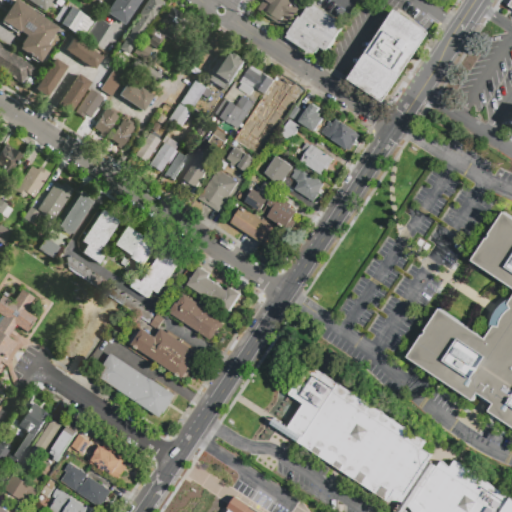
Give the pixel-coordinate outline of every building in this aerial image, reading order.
[(17,48),(24,36),(1,21),(15,0),(57,28),(46,44),(49,47),(45,52),(50,56),(44,65),(17,48)] [(50,0),(44,10),(28,0),(50,0)] [(113,0),(138,0),(123,24),(105,13),(113,0)] [(146,0),(158,0),(163,3),(151,20),(150,19),(127,54),(126,55),(119,50),(120,49),(118,48),(138,18),(136,16),(146,0)] [(301,10),(288,30),(262,13),(268,4),(262,0),(296,0),(293,5),(301,10)] [(328,52),(321,48),(317,54),(317,53),(315,56),(289,39),(291,37),(288,35),(301,17),(303,18),(313,2),(342,22),(339,25),(344,28),(328,52)] [(81,39),(53,20),(62,6),(68,10),(70,7),(92,22),(81,39)] [(163,36),(155,48),(143,41),(151,29),(156,32),(161,24),(157,21),(162,13),(165,14),(169,7),(191,21),(176,44),(163,36)] [(397,11),(431,34),(385,103),(351,80),(397,11)] [(97,18),(108,25),(95,46),(83,39),(97,18)] [(93,69),(64,50),(72,38),(101,57),(93,69)] [(132,52),(139,42),(151,50),(144,60),(132,52)] [(23,86),(0,71),(0,45),(34,68),(23,86)] [(245,62),(226,91),(209,80),(212,75),(211,74),(225,53),(227,54),(228,52),(235,57),(236,55),(245,62)] [(54,59),(65,67),(45,97),(34,89),(54,59)] [(116,64),(127,71),(110,96),(99,89),(116,64)] [(155,72),(148,83),(136,74),(143,64),(155,72)] [(274,80),(264,95),(255,89),(251,97),(239,89),(242,85),(240,83),(252,66),(274,80)] [(69,112),(57,105),(77,75),(89,82),(69,112)] [(178,103),(194,80),(210,91),(205,99),(199,95),(189,110),(178,103)] [(275,80),(287,88),(280,100),(284,102),(278,111),(262,101),(275,80)] [(139,86),(152,95),(141,111),(116,95),(125,82),(136,90),(139,86)] [(89,90),(102,98),(89,117),(85,114),(83,118),(74,112),(89,90)] [(239,129),(216,114),(226,99),(237,106),(243,96),(255,104),(239,129)] [(297,123),(289,118),(297,106),(305,111),(310,102),(321,109),(319,112),(322,114),(320,117),(324,119),(315,133),(298,121),(297,123)] [(178,104),(189,112),(178,128),(167,120),(178,104)] [(110,108),(116,112),(114,115),(117,117),(103,138),(98,135),(100,132),(92,128),(105,108),(108,110),(110,108)] [(160,114),(165,117),(161,124),(155,121),(160,114)] [(127,119),(132,123),(131,126),(134,128),(119,149),(115,146),(117,144),(109,139),(122,120),(125,122),(127,119)] [(280,135),(290,120),(300,127),(294,136),(293,135),(289,141),(280,135)] [(322,133),(329,122),(333,124),(336,120),(358,134),(357,134),(360,136),(356,143),(355,143),(350,150),(348,149),(347,150),(322,133)] [(154,122),(159,125),(155,132),(150,129),(154,122)] [(220,150),(208,143),(217,129),(229,137),(220,150)] [(268,140),(261,151),(243,139),(247,133),(249,134),(252,130),(268,140)] [(144,162),(134,155),(148,133),(159,140),(144,162)] [(174,149),(159,172),(148,164),(163,142),(174,149)] [(321,175),(300,162),(306,153),(302,151),(307,143),(311,146),(312,144),(334,159),(327,170),(325,169),(321,175)] [(4,175),(0,172),(0,150),(4,144),(18,153),(4,175)] [(228,160),(236,148),(254,160),(246,172),(237,167),(236,169),(230,165),(232,163),(228,160)] [(177,152),(189,159),(174,183),(163,175),(177,152)] [(203,153),(216,161),(199,189),(186,181),(203,153)] [(283,185),(266,174),(278,157),(293,167),(295,165),(324,184),(319,192),(321,193),(314,203),(295,190),(300,183),(292,178),(294,174),(292,172),(283,185)] [(32,197),(25,193),(23,196),(14,190),(30,165),(36,169),(37,166),(47,173),(32,197)] [(218,170),(238,183),(219,212),(199,199),(218,170)] [(56,214),(49,209),(45,215),(35,209),(54,182),(60,186),(62,182),(72,190),(56,214)] [(261,212),(246,202),(254,189),(270,199),(261,212)] [(67,234),(60,230),(61,228),(57,226),(80,191),(87,195),(85,197),(91,201),(70,233),(68,232),(67,234)] [(268,205),(274,196),(298,212),(293,219),(297,221),(290,232),(269,217),(275,209),(268,205)] [(5,205),(10,209),(3,219),(0,216),(0,200),(6,204),(5,205)] [(29,207),(38,212),(31,223),(22,218),(29,207)] [(233,224),(243,207),(282,234),(272,250),(233,224)] [(100,210),(117,221),(96,252),(101,256),(96,263),(80,253),(85,244),(80,241),(100,210)] [(505,214),(511,218),(511,427),(490,413),(495,405),(479,394),(474,401),(410,358),(441,310),(487,340),(495,328),(501,328),(502,323),(503,319),(505,317),(507,314),(509,312),(511,311),(511,310),(511,308),(510,306),(511,302),(511,287),(473,262),(505,214)] [(0,224),(11,232),(2,244),(0,242),(0,224)] [(144,265),(113,244),(125,226),(156,246),(144,265)] [(39,247),(45,238),(51,242),(45,251),(39,247)] [(164,252),(181,263),(160,294),(154,290),(149,299),(132,287),(138,278),(144,282),(164,252)] [(152,310),(154,319),(150,325),(61,264),(65,258),(70,257),(71,262),(77,260),(78,266),(83,264),(84,270),(89,269),(90,274),(96,273),(97,278),(101,277),(102,283),(108,282),(109,286),(114,286),(115,291),(120,290),(121,295),(126,293),(127,299),(133,298),(134,303),(139,302),(140,307),(145,306),(146,312),(152,310)] [(122,259),(129,264),(126,268),(120,263),(122,259)] [(200,267),(211,274),(209,278),(228,291),(230,287),(241,294),(230,312),(188,286),(200,267)] [(18,289),(11,301),(0,294),(0,332),(6,337),(15,323),(25,330),(33,318),(33,317),(24,311),(33,297),(18,289)] [(185,294),(215,314),(214,316),(223,322),(223,323),(225,325),(222,329),(220,328),(212,341),(179,319),(178,319),(170,314),(177,303),(179,304),(185,294)] [(165,320),(158,330),(151,326),(158,316),(165,320)] [(157,338),(162,329),(202,356),(192,371),(190,370),(183,380),(132,346),(143,329),(157,338)] [(0,332),(6,337),(15,343),(2,364),(0,362),(0,332)] [(152,379),(176,395),(161,418),(98,376),(112,354),(151,380),(152,379)] [(311,366),(311,365),(428,443),(424,449),(452,468),(456,462),(511,499),(511,511),(402,511),(286,434),(305,405),(291,396),(311,366)] [(26,452),(16,445),(22,436),(23,437),(25,433),(16,427),(32,403),(50,415),(26,452)] [(53,420),(62,426),(38,463),(28,457),(53,420)] [(68,427),(77,433),(62,456),(57,453),(55,457),(50,454),(68,427)] [(82,456),(71,448),(80,435),(91,443),(82,456)] [(118,481),(105,472),(104,473),(99,470),(100,468),(95,465),(94,467),(90,464),(91,463),(90,462),(89,463),(88,463),(92,456),(95,457),(96,455),(95,454),(98,451),(103,443),(113,450),(112,452),(117,455),(118,454),(127,459),(123,465),(127,468),(118,481)] [(0,463),(0,445),(8,451),(0,463)] [(88,476),(83,482),(77,492),(61,482),(67,472),(65,471),(70,464),(88,476)] [(23,501),(23,502),(9,493),(8,494),(3,491),(14,475),(39,492),(30,505),(23,501)] [(101,508),(77,492),(83,482),(86,484),(90,478),(112,492),(101,508)] [(97,511),(49,511),(56,500),(53,498),(54,497),(54,495),(55,494),(55,492),(58,489),(87,507),(88,506),(97,511)] [(257,511),(236,498),(227,511),(257,511)]
